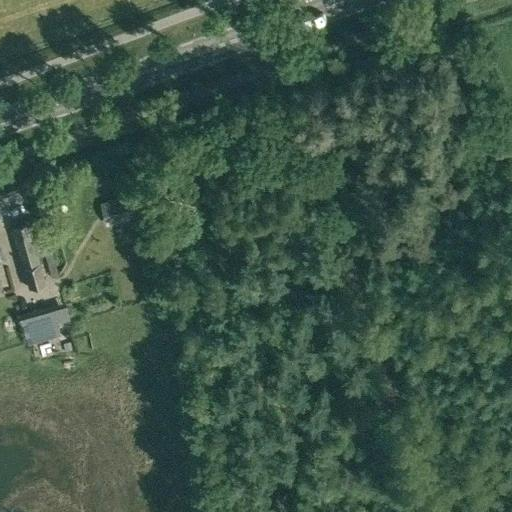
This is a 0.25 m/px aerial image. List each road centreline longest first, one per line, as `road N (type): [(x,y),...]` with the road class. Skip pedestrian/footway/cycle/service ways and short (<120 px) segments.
road 1 (track): [(276,66),(426,511)]
road 2 (secondary): [(0,122),(312,12)]
